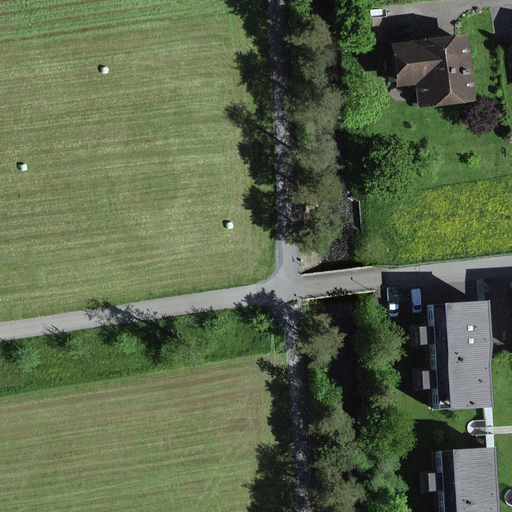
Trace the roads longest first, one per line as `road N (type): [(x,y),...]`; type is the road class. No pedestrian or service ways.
road 1 (track): [(0,327),(297,287)]
road 2 (track): [(282,0),(297,287)]
road 3 (track): [(310,511),(297,287)]
road 4 (residential): [(297,287),(511,265)]
